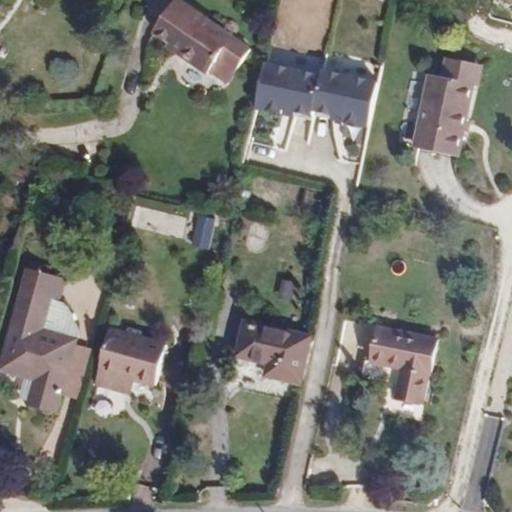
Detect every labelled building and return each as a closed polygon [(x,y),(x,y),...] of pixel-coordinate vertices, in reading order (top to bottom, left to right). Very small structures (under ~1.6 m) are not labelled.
[(260,53),(186,0),(184,0),(156,38),(163,43),(164,43),(171,48),(176,41),(189,50),(181,60),(180,62),(209,83),(218,72),(228,58),(247,71),(260,53)] [(189,50),(176,41),(171,48),(168,51),(181,60),(189,50)] [(237,85),(247,71),(228,58),(218,72),(237,85)] [(481,85),(485,66),(450,59),(447,78),(479,84),(481,85)] [(268,63),(259,109),(316,119),(324,74),(268,63)] [(384,81),(326,71),(317,119),(324,120),(375,129),(384,81)] [(479,84),(447,78),(434,76),(420,149),(465,157),(479,84)] [(79,282),(50,274),(44,294),(38,292),(15,375),(41,382),(50,385),(45,405),(43,410),(73,419),(79,398),(92,350),(94,345),(92,345),(55,334),(64,305),(72,308),(79,282)] [(90,331),(85,320),(77,309),(72,308),(64,305),(55,334),(92,345),(93,340),(90,331)] [(302,385),(314,338),(247,320),(237,356),(269,364),(266,375),(302,385)] [(174,380),(185,340),(125,323),(109,383),(148,394),(153,374),(174,380)] [(457,339),(396,326),(389,357),(380,356),(378,366),(418,376),(413,394),(441,401),(447,371),(450,371),(457,339)] [(91,402),(105,354),(92,350),(79,398),(91,402)] [(50,385),(41,382),(35,402),(45,405),(50,385)]
